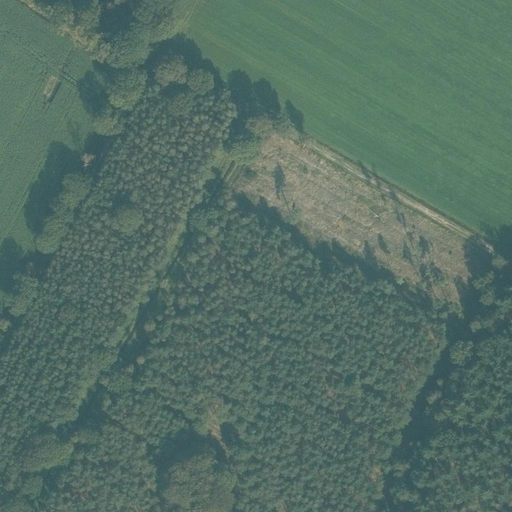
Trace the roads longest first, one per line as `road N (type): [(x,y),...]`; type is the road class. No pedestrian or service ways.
road 1 (track): [(159,53),(511,261)]
road 2 (track): [(150,56),(0,347)]
